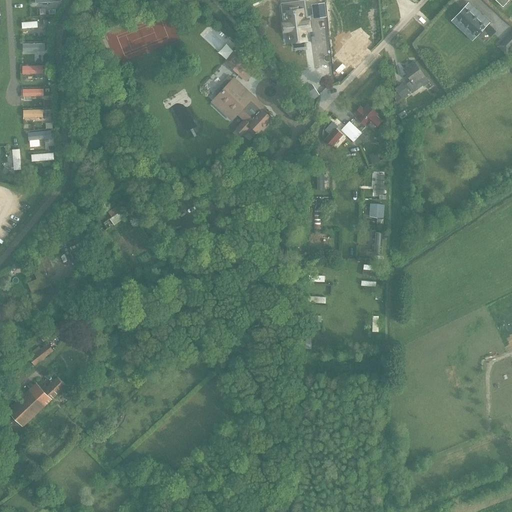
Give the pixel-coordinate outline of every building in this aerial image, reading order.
[(347,9),(341,16),(354,28),(373,8),(371,6),(372,6),(372,5),(371,0),(345,0),(342,4),(347,9)] [(488,24),(467,4),(455,16),(476,36),(480,33),(482,31),(488,24)] [(305,46),(304,41),(306,40),(305,30),(307,30),(306,19),(304,20),(302,10),(286,12),(288,22),(283,23),(284,33),(289,32),(290,42),(292,42),(293,48),(305,46)] [(511,32),(497,48),(506,56),(511,49),(511,32)] [(23,42),(23,51),(46,51),(45,42),(23,42)] [(244,79),(246,81),(252,75),(246,70),(249,66),(235,52),(227,61),(244,79)] [(424,86),(429,82),(414,62),(403,70),(411,81),(407,84),(413,92),(423,85),(424,86)] [(45,64),(23,64),(23,73),(45,73),(45,64)] [(234,79),(217,98),(236,116),(238,113),(245,120),(237,129),(243,135),(251,126),(258,132),(261,129),(263,130),(269,123),(268,122),(271,118),(263,110),(262,111),(260,110),(263,107),(253,97),(234,79)] [(313,100),(321,95),(313,83),(306,88),(313,100)] [(402,83),(395,89),(402,98),(409,93),(402,83)] [(23,87),(23,96),(45,95),(45,87),(23,87)] [(382,121),(376,115),(377,114),(367,105),(363,109),(360,107),(355,113),(358,115),(356,117),(366,126),(368,125),(374,130),(382,121)] [(44,108),(24,108),(24,117),(44,116),(44,108)] [(350,121),(341,130),(353,142),(362,134),(350,121)] [(342,135),(335,129),(337,127),(333,122),(326,130),(330,134),(325,140),(332,146),(342,135)] [(29,131),(30,146),(41,145),(40,138),(52,138),(51,130),(29,131)] [(9,170),(22,170),(21,148),(9,148),(9,170)] [(377,153),(369,156),(372,163),(380,161),(377,153)] [(370,216),(385,217),(385,203),(370,202),(370,216)] [(382,252),(383,231),(376,231),(376,238),(373,238),(372,252),(382,252)] [(85,245),(70,251),(79,276),(87,273),(86,269),(87,268),(86,266),(88,266),(87,262),(88,261),(85,245)] [(37,278),(28,282),(32,290),(41,287),(43,293),(53,290),(48,275),(54,273),(47,255),(31,261),(37,278)] [(39,333),(43,341),(61,332),(57,324),(39,333)] [(48,344),(29,358),(34,365),(53,351),(48,344)] [(11,415),(5,420),(17,432),(66,385),(58,377),(47,387),(44,385),(41,388),(36,383),(33,386),(31,384),(28,387),(30,389),(7,410),(11,415)]
